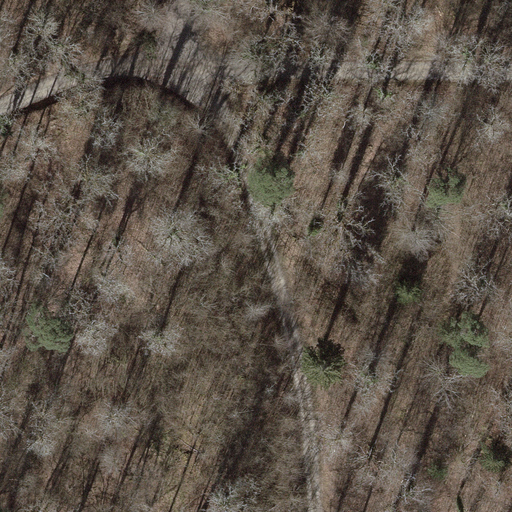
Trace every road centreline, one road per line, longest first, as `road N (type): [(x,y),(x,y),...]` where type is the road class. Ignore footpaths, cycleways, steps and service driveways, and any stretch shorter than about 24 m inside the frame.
road 1 (track): [(179,0),(196,63),(232,126),(306,384),(316,511)]
road 2 (track): [(511,70),(196,63)]
road 3 (track): [(0,107),(110,69),(196,63)]
